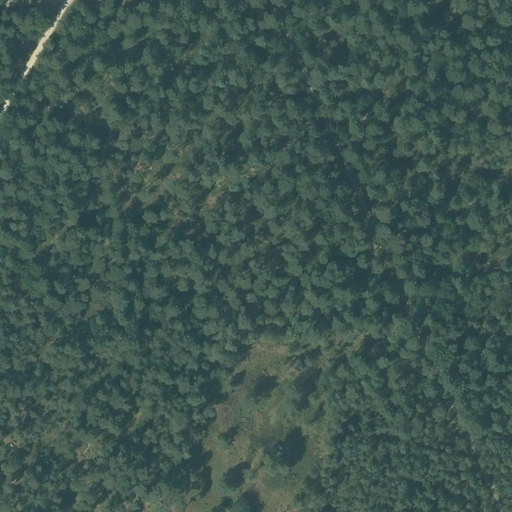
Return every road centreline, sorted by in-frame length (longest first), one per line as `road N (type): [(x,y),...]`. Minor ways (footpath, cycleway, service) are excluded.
road 1 (track): [(504,511),(270,0)]
road 2 (track): [(0,115),(67,0)]
